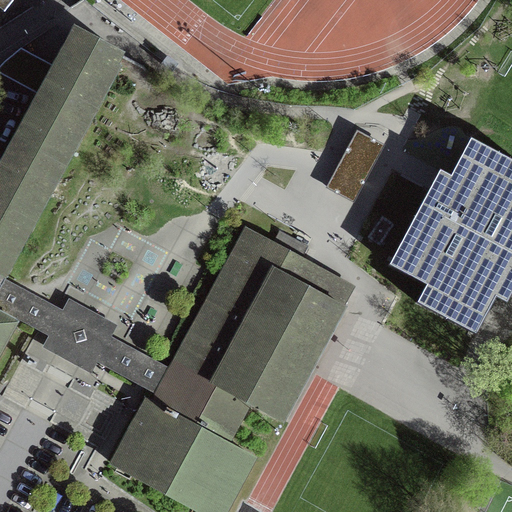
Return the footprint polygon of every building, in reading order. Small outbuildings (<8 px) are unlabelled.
[(0,280),(1,278),(3,275),(23,238),(124,56),(77,31),(0,170),(0,280)] [(178,65),(167,56),(161,64),(172,73),(178,65)] [(388,142),(361,129),(332,186),(358,200),(388,142)] [(511,160),(471,139),(451,176),(440,170),(436,178),(389,265),(427,285),(417,303),(476,335),(496,298),(507,303),(511,293),(511,160)] [(173,362),(169,370),(162,381),(156,392),(151,402),(225,442),(247,402),(279,420),(353,287),(246,229),(173,362)] [(0,308),(50,336),(43,347),(66,360),(91,373),(97,361),(156,392),(169,370),(110,337),(117,325),(92,312),(70,300),(63,312),(1,278),(0,280),(0,308)] [(0,350),(15,323),(0,314),(0,350)] [(147,400),(113,464),(201,511),(222,511),(253,457),(225,442),(151,402),(147,400)]
